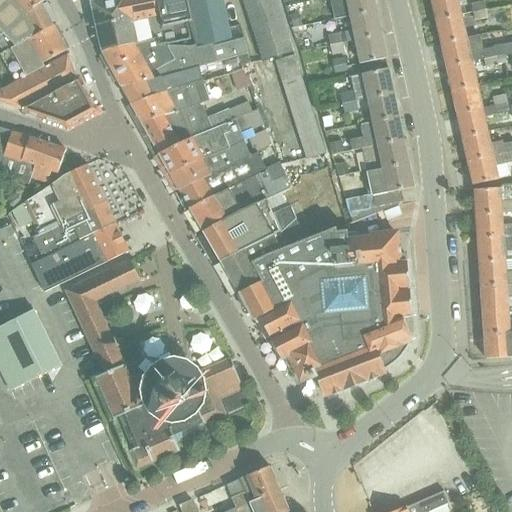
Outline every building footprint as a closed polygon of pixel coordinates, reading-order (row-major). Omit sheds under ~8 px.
[(55,25),(43,2),(24,20),(4,0),(0,0),(0,45),(8,54),(40,38),(57,29),(55,25)] [(45,0),(4,0),(24,20),(43,2),(45,0)] [(132,20),(127,0),(91,0),(104,50),(156,38),(158,44),(166,44),(160,14),(132,20)] [(160,14),(156,0),(127,0),(132,20),(160,14)] [(188,0),(156,0),(160,14),(166,44),(191,38),(188,20),(192,19),(188,0)] [(231,35),(230,31),(223,0),(188,0),(192,19),(188,20),(196,45),(196,47),(212,43),(232,39),(231,35)] [(243,0),(263,60),(293,50),(276,0),(243,0)] [(373,0),(330,0),(334,20),(352,16),(376,11),(373,0)] [(457,0),(430,0),(435,20),(461,14),(457,0)] [(483,0),(471,3),(472,12),(485,9),(485,8),(483,0)] [(487,18),(485,9),(472,12),(474,21),(487,18)] [(341,32),(343,42),(356,40),(382,34),(376,11),(352,16),(354,29),(341,32)] [(300,13),(291,15),(294,28),(303,26),(300,13)] [(461,14),(435,20),(440,43),(466,37),(461,14)] [(57,29),(40,38),(8,54),(4,56),(17,81),(70,53),(68,50),(57,29)] [(329,45),(343,42),(341,32),(327,35),(329,45)] [(382,34),(356,40),(361,63),(386,58),(382,34)] [(479,34),(466,37),(440,43),(446,67),(472,62),(483,59),(496,56),(504,55),(511,54),(511,42),(493,46),(493,48),(482,50),(479,34)] [(156,38),(104,50),(123,86),(178,71),(199,66),(216,62),(212,47),(212,43),(196,47),(196,45),(191,47),(167,46),(166,44),(158,44),(156,38)] [(243,39),(212,47),(216,62),(247,52),(243,39)] [(345,52),(343,42),(329,45),(331,55),(345,52)] [(0,99),(23,107),(78,79),(70,53),(17,81),(0,89),(0,99)] [(279,69),(297,64),(294,54),(276,60),(279,69)] [(496,56),(483,59),(484,68),(506,63),(504,55),(496,56)] [(347,57),(333,60),(336,73),(349,71),(347,57)] [(472,62),(446,67),(451,90),(477,84),(472,62)] [(300,73),(297,64),(279,69),(282,79),(300,73)] [(178,71),(123,86),(126,91),(133,103),(165,90),(167,90),(202,79),(199,66),(178,71)] [(353,91),(339,93),(341,103),(355,101),(368,98),(394,92),(389,68),(364,73),(350,76),(353,91)] [(249,87),(244,70),(231,74),(236,91),(249,87)] [(303,83),(300,73),(282,79),(285,89),(303,83)] [(78,79),(23,107),(65,122),(94,107),(78,79)] [(165,90),(133,103),(143,121),(202,102),(210,99),(202,79),(167,90),(165,90)] [(306,93),(303,83),(285,89),(288,98),(306,93)] [(482,108),(477,84),(451,90),(456,114),(482,108)] [(399,115),(394,92),(368,98),(373,121),(399,115)] [(310,102),(306,93),(288,98),(291,108),(310,102)] [(494,106),(506,103),(504,94),(492,97),(494,106)] [(355,101),(341,103),(343,113),(357,111),(355,101)] [(196,135),(216,126),(251,113),(247,102),(209,117),(202,102),(143,121),(160,153),(196,135)] [(310,102),(291,108),(294,118),(313,112),(310,102)] [(482,108),(456,114),(462,137),(488,131),(484,117),(495,114),(508,111),(506,103),(494,106),(482,108)] [(230,147),(235,145),(244,140),(242,134),(263,125),(257,110),(251,113),(216,126),(196,135),(160,153),(171,172),(204,157),(230,147)] [(316,122),(313,112),(294,118),(297,128),(316,122)] [(399,115),(373,121),(361,123),(364,137),(351,140),(353,150),(362,148),(404,138),(399,115)] [(331,117),(323,118),(326,128),(333,126),(331,117)] [(319,131),(316,122),(297,128),(300,137),(319,131)] [(0,166),(3,167),(15,132),(0,126),(0,166)] [(254,151),(271,145),(266,130),(249,136),(254,151)] [(319,131),(300,137),(303,147),(322,141),(319,131)] [(493,155),(511,150),(511,142),(502,144),(502,141),(490,144),(488,131),(462,137),(467,160),(493,155)] [(65,149),(15,132),(3,167),(0,166),(0,174),(28,184),(30,177),(53,184),(65,175),(57,172),(65,149)] [(409,163),(404,138),(362,148),(367,171),(368,171),(409,163)] [(221,170),(250,155),(244,140),(235,145),(230,147),(204,157),(171,172),(181,189),(213,174),(221,170)] [(322,141),(303,147),(306,157),(325,151),(322,141)] [(342,141),(330,143),(332,155),(345,152),(342,141)] [(510,176),(511,162),(511,161),(511,150),(493,155),(467,160),(473,185),(510,176)] [(213,174),(181,189),(191,208),(218,193),(229,188),(265,171),(256,152),(250,155),(221,170),(213,174)] [(345,162),(335,165),(338,177),(348,174),(345,162)] [(398,189),(414,186),(409,163),(368,171),(372,194),(346,199),(349,212),(353,224),(402,205),(398,189)] [(34,221),(36,225),(101,194),(87,164),(65,175),(53,184),(41,192),(25,202),(24,204),(15,210),(12,212),(19,228),(34,221)] [(266,199),(268,198),(290,188),(285,177),(283,178),(277,165),(265,171),(229,188),(218,193),(191,208),(204,229),(239,210),(241,209),(266,199)] [(473,188),(475,214),(501,212),(511,211),(511,184),(502,185),(499,187),(473,188)] [(16,193),(7,199),(15,210),(24,204),(16,193)] [(101,194),(36,225),(39,234),(33,237),(43,259),(51,255),(74,243),(115,223),(101,194)] [(239,210),(204,229),(206,231),(222,258),(221,259),(244,248),(260,240),(282,231),(274,214),(273,214),(266,199),(241,209),(239,210)] [(306,240),(290,206),(274,214),(282,231),(289,247),(306,240)] [(511,235),(511,223),(502,224),(501,212),(475,214),(477,238),(503,236),(511,235)] [(38,261),(31,265),(44,292),(88,270),(128,251),(115,223),(74,243),(51,255),(43,259),(38,261)] [(261,280),(238,293),(253,320),(260,316),(283,360),(290,356),(301,376),(307,373),(310,380),(317,376),(324,395),(384,371),(384,370),(392,365),(400,358),(406,350),(410,341),(411,340),(402,317),(412,316),(407,260),(399,261),(396,232),(348,237),(347,229),(336,229),(335,226),(306,240),(289,247),(252,264),(261,280)] [(230,274),(238,293),(261,280),(252,264),(289,247),(282,231),(260,240),(244,248),(221,259),(230,274)] [(511,235),(503,236),(477,238),(478,261),(504,259),(503,247),(511,246),(511,235)] [(93,354),(113,345),(93,296),(138,277),(128,254),(62,286),(93,354)] [(511,259),(504,259),(478,261),(480,286),(506,284),(511,283),(511,259)] [(511,283),(506,284),(480,286),(482,310),(508,308),(507,296),(511,295),(511,283)] [(511,323),(509,324),(508,308),(482,310),(483,334),(511,331),(511,323)] [(33,310),(0,326),(0,370),(10,391),(61,366),(33,310)] [(511,331),(483,334),(485,358),(511,357),(511,356),(511,331)] [(230,359),(188,377),(192,382),(194,387),(195,393),(193,399),(203,423),(224,414),(218,399),(243,388),(230,359)] [(122,365),(96,377),(114,418),(119,416),(133,449),(129,451),(136,468),(179,450),(176,444),(207,431),(203,423),(193,399),(195,393),(194,387),(192,382),(188,377),(183,373),(176,370),(169,371),(162,373),(157,378),(154,385),(153,392),(155,399),(141,406),(122,365)] [(236,507),(279,488),(269,466),(239,479),(226,485),(236,507)] [(279,488),(236,507),(223,511),(251,511),(253,511),(285,511),(289,510),(279,488)] [(428,511),(448,503),(443,491),(395,511),(428,511)] [(197,511),(192,500),(179,505),(182,511),(197,511)]
